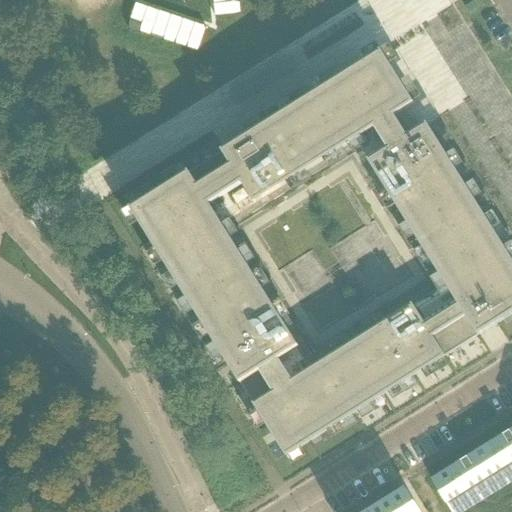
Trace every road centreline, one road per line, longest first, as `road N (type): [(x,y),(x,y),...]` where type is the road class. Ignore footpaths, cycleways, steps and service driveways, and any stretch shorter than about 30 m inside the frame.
road 1 (tertiary): [(175,511),(131,419),(93,364),(0,285)]
road 2 (residential): [(278,511),(511,366)]
